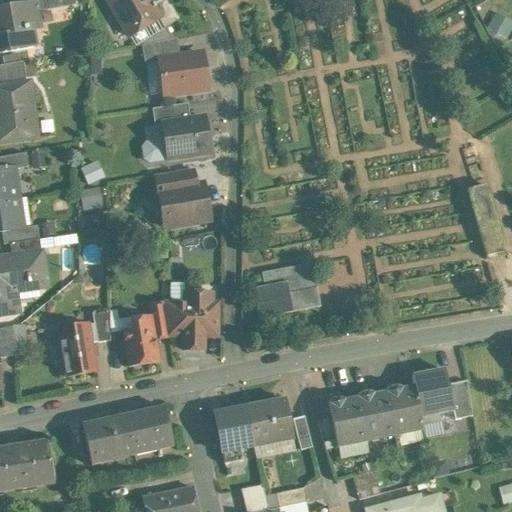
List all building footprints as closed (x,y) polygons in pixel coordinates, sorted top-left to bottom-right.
[(58,0),(28,0),(29,3),(34,3),(35,12),(59,7),(58,0)] [(148,0),(106,0),(128,37),(158,19),(159,18),(152,5),(148,0)] [(179,20),(167,0),(160,0),(152,5),(159,18),(158,19),(164,29),(179,20)] [(29,3),(0,8),(0,53),(34,47),(30,30),(38,28),(35,12),(34,3),(29,3)] [(177,39),(142,46),(145,64),(159,62),(159,61),(180,58),(177,39)] [(180,58),(159,61),(159,62),(164,93),(164,96),(207,89),(202,55),(180,58)] [(22,62),(0,66),(0,86),(25,83),(22,62)] [(159,62),(145,64),(149,96),(164,93),(159,62)] [(0,86),(0,143),(37,138),(30,83),(25,83),(0,86)] [(188,105),(152,110),(154,127),(162,125),(190,120),(188,105)] [(190,120),(162,125),(165,141),(146,144),(142,148),(144,159),(148,163),(209,154),(204,118),(190,120)] [(26,154),(0,158),(0,171),(11,169),(11,171),(28,168),(26,154)] [(0,171),(0,202),(16,200),(11,171),(11,169),(0,171)] [(191,170),(156,176),(159,194),(194,187),(191,170)] [(194,187),(159,194),(165,228),(209,220),(202,186),(194,187)] [(496,226),(483,186),(467,191),(486,258),(504,253),(496,226)] [(78,191),(82,208),(100,205),(96,187),(78,191)] [(16,200),(0,202),(0,233),(1,233),(21,230),(20,229),(16,200)] [(37,227),(20,229),(21,230),(1,233),(3,245),(9,245),(9,244),(39,240),(37,227)] [(506,247),(511,245),(511,227),(502,230),(506,247)] [(39,240),(9,244),(9,245),(11,258),(41,253),(39,240)] [(11,258),(0,259),(0,315),(18,313),(15,292),(46,287),(41,253),(11,258)] [(312,264),(261,274),(264,288),(253,290),(259,319),(320,308),(312,264)] [(212,294),(190,294),(190,304),(162,304),(168,337),(183,337),(183,351),(203,351),(203,337),(204,304),(212,304),(212,294)] [(162,303),(149,306),(150,317),(152,317),(156,341),(169,339),(168,337),(162,304),(162,303)] [(212,304),(204,304),(203,337),(217,338),(217,304),(212,304)] [(109,312),(110,334),(122,332),(133,330),(131,320),(131,318),(118,320),(116,311),(109,312)] [(109,312),(92,314),(97,344),(110,341),(110,334),(109,312)] [(150,317),(131,320),(133,330),(122,332),(128,368),(159,362),(156,341),(152,317),(150,317)] [(24,327),(13,327),(14,349),(25,348),(25,344),(47,342),(50,341),(47,322),(23,325),(24,327)] [(88,325),(57,330),(58,340),(62,362),(65,378),(96,373),(88,325)] [(13,327),(0,329),(0,358),(0,359),(14,356),(14,349),(13,327)] [(58,340),(50,341),(47,342),(51,364),(62,362),(58,340)] [(444,371),(412,377),(414,389),(422,426),(441,422),(440,415),(452,412),(447,386),(444,371)] [(467,382),(447,386),(452,412),(454,421),(472,417),(467,382)] [(401,390),(396,388),(389,389),(385,393),(386,395),(394,436),(422,430),(422,426),(414,389),(402,392),(401,390)] [(373,395),(368,393),(361,395),(357,398),(357,401),(366,441),(394,436),(386,395),(373,398),(373,395)] [(357,401),(345,404),(344,401),(339,399),(332,401),(328,404),(330,418),(335,440),(336,447),(366,441),(357,401)] [(285,401),(246,409),(254,448),(255,448),(254,442),(272,438),(273,444),(293,440),(285,401)] [(164,408),(81,426),(90,467),(173,448),(164,408)] [(304,417),(292,420),(300,451),(312,448),(304,417)] [(330,418),(317,421),(323,443),(335,440),(330,418)] [(47,444),(0,451),(0,492),(53,484),(47,444)] [(374,472),(352,478),(356,489),(377,483),(374,472)] [(511,482),(497,486),(502,503),(511,500),(511,482)] [(377,483),(356,489),(359,501),(380,495),(377,483)] [(260,486),(240,490),(244,511),(246,511),(265,508),(260,486)] [(197,511),(192,488),(141,499),(144,511),(197,511)] [(303,489),(275,495),(278,509),(279,509),(306,503),(303,489)] [(419,497),(366,511),(443,511),(439,496),(420,501),(419,497)] [(307,511),(306,503),(279,509),(279,511),(307,511)]
